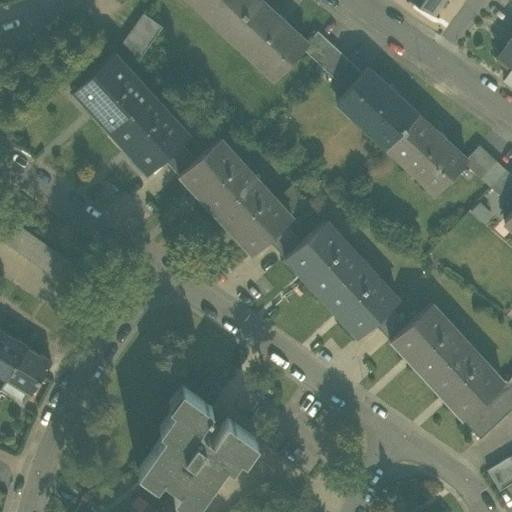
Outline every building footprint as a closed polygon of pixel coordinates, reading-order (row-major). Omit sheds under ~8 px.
[(191,0),(275,77),(302,48),(307,43),(306,42),(285,23),(286,23),(279,16),(278,17),(259,0),(191,0)] [(413,0),(432,13),(441,0),(413,0)] [(121,43),(141,56),(162,26),(143,13),(121,43)] [(302,48),(320,65),(336,48),(317,30),(306,42),(307,43),(302,48)] [(511,35),(497,56),(511,66),(511,35)] [(362,72),(336,48),(320,65),(346,89),(362,72)] [(77,87),(113,127),(149,94),(113,54),(77,87)] [(336,100),(385,146),(417,112),(396,93),(397,92),(389,85),(389,86),(367,66),(362,72),(346,89),(336,100)] [(511,66),(502,81),(511,88),(511,66)] [(186,134),(149,94),(113,127),(150,167),(162,156),(179,140),(186,134)] [(437,131),(417,112),(385,146),(435,192),(463,162),(466,158),(466,157),(445,138),(446,137),(438,130),(437,131)] [(182,170),(219,210),(255,177),(218,137),(195,158),(182,170)] [(162,156),(170,165),(187,149),(179,140),(162,156)] [(511,174),(504,168),(478,144),(466,157),(466,158),(463,162),(488,185),(511,206),(511,174)] [(195,158),(187,149),(170,165),(178,174),(182,170),(195,158)] [(291,217),(255,177),(219,210),(255,250),(267,239),(284,223),(291,217)] [(511,209),(503,220),(511,228),(511,209)] [(0,218),(0,239),(0,240),(13,222),(3,215),(0,218)] [(283,257),(357,336),(373,321),(390,305),(397,299),(324,220),(301,241),(283,257)] [(23,229),(13,222),(0,240),(10,247),(23,229)] [(267,239),(275,248),(292,232),(284,223),(267,239)] [(32,235),(23,229),(10,247),(20,253),(32,235)] [(301,241),(292,232),(275,248),(283,257),(301,241)] [(42,242),(32,235),(20,253),(30,260),(42,242)] [(52,249),(42,242),(30,260),(40,267),(52,249)] [(62,256),(52,249),(40,267),(49,274),(62,256)] [(72,263),(62,256),(49,274),(59,281),(72,263)] [(82,270),(72,263),(59,281),(69,288),(82,270)] [(92,277),(82,270),(69,288),(79,295),(92,277)] [(389,339),(462,419),(502,382),(502,381),(429,302),(406,323),(389,339)] [(373,321),(381,330),(398,314),(390,305),(373,321)] [(406,323),(398,314),(381,330),(389,339),(406,323)] [(0,334),(0,374),(6,378),(27,345),(3,330),(0,334)] [(51,360),(27,345),(6,378),(30,393),(51,360)] [(479,438),(511,407),(511,382),(508,380),(505,378),(502,381),(502,382),(462,419),(479,438)] [(173,494),(191,507),(225,460),(231,464),(240,452),(244,455),(256,438),(226,417),(212,437),(197,426),(211,406),(181,384),(169,401),(173,405),(159,425),(164,429),(137,468),(156,481),(162,474),(178,486),(173,494)] [(511,454),(498,462),(510,483),(511,481),(511,454)] [(500,489),(510,483),(498,462),(487,469),(500,489)]
